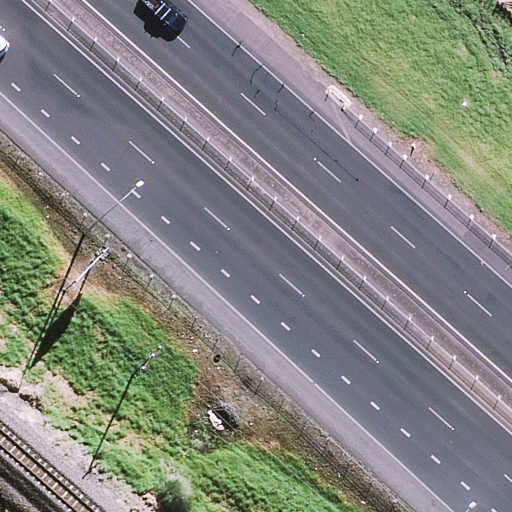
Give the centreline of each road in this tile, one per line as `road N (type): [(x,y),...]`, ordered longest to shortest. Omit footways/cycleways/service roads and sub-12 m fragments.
road 1 (motorway): [(511,482),(0,27)]
road 2 (motorway): [(124,0),(511,341)]
